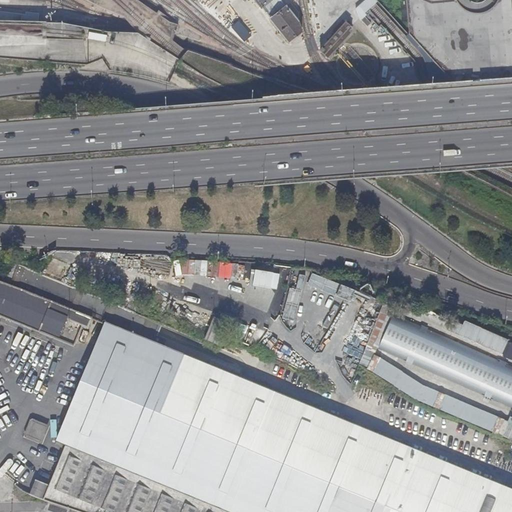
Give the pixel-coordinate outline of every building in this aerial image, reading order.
[(255,0),(289,41),(302,30),(299,21),(283,0),(255,0)] [(361,16),(377,1),(375,0),(362,0),(354,9),(361,16)] [(511,80),(511,0),(405,0),(408,35),(454,85),(511,80)] [(243,42),(253,36),(242,19),(233,25),(243,42)] [(0,62),(86,65),(111,72),(169,83),(176,67),(179,59),(137,32),(106,32),(89,28),(63,22),(0,20),(0,62)] [(320,51),(327,58),(351,33),(349,32),(352,28),(346,23),(320,51)] [(65,445),(43,500),(77,511),(511,511),(511,490),(162,347),(164,340),(157,336),(162,325),(13,265),(6,283),(0,280),(0,316),(74,346),(82,326),(87,328),(91,318),(105,324),(62,427),(57,424),(51,439),(65,445)] [(259,315),(262,304),(249,300),(245,311),(259,315)] [(511,366),(393,315),(378,350),(511,408),(511,366)] [(8,460),(4,465),(8,469),(13,464),(13,462),(12,461),(12,460),(10,459),(8,459),(8,460)] [(28,494),(41,498),(45,483),(32,479),(28,494)]
